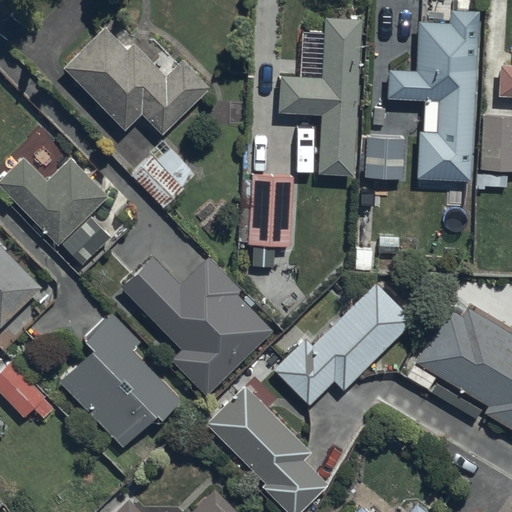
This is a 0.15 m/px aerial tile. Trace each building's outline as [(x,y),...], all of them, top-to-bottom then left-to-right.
[(357,21),(324,20),(322,77),(280,76),(279,111),(320,112),(318,173),(351,174),(357,21)] [(477,26),(449,25),(448,39),(417,38),(416,71),(389,70),(388,100),(424,101),(423,132),(418,132),(416,178),(471,180),(477,26)] [(106,29),(64,70),(125,132),(143,114),(161,132),(209,85),(183,58),(166,75),(134,42),(127,50),(106,29)] [(511,67),(501,67),(499,96),(511,96),(511,67)] [(5,91),(0,95),(0,112),(18,129),(31,115),(5,91)] [(511,115),(481,114),(479,170),(511,171),(511,115)] [(403,138),(360,137),(360,165),(364,165),(363,179),(402,180),(403,138)] [(181,186),(190,170),(164,143),(131,175),(163,209),(184,189),(181,186)] [(23,157),(0,180),(0,186),(58,245),(60,243),(72,255),(99,228),(88,217),(109,196),(70,156),(46,180),(23,157)] [(293,177),(253,174),(248,244),(288,247),(293,177)] [(380,185),(360,185),(359,214),(379,214),(380,185)] [(0,325),(41,285),(0,244),(0,325)] [(154,255),(121,286),(180,349),(170,359),(205,395),(274,330),(252,308),(256,304),(210,257),(181,284),(154,255)] [(305,338),(272,369),(308,408),(335,383),(341,390),(413,323),(377,284),(311,345),(305,338)] [(426,390),(435,377),(488,407),(485,413),(511,430),(511,331),(511,333),(470,306),(462,317),(448,308),(405,376),(426,390)] [(91,348),(57,381),(121,448),(154,416),(161,424),(183,403),(133,352),(140,345),(109,312),(82,338),(91,348)] [(9,361),(0,369),(0,391),(25,417),(32,409),(41,419),(53,408),(44,399),(44,398),(9,361)] [(246,386),(207,425),(264,483),(259,488),(282,511),(299,511),(327,485),(304,461),(312,453),(246,386)] [(146,511),(131,496),(115,511),(242,511),(218,486),(191,511),(146,511)]
